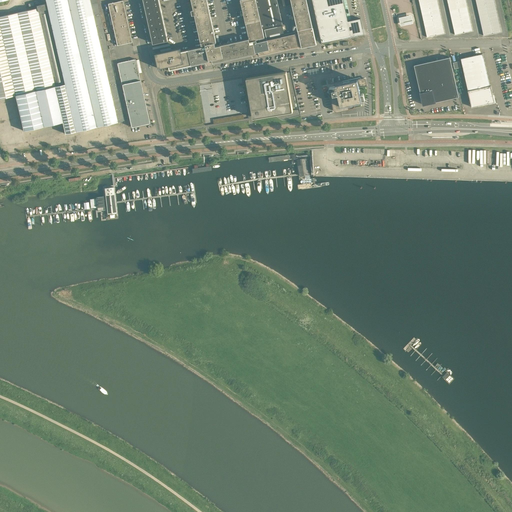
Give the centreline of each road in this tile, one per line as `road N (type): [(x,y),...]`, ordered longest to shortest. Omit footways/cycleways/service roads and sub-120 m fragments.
road 1 (unclassified): [(374,49),(160,82),(149,70),(133,0)]
road 2 (secondary): [(193,145),(393,133)]
road 3 (secondary): [(388,127),(193,145)]
road 4 (secondary): [(0,174),(193,145)]
road 5 (unknown): [(9,140),(151,128)]
road 6 (unclassified): [(391,46),(511,44)]
